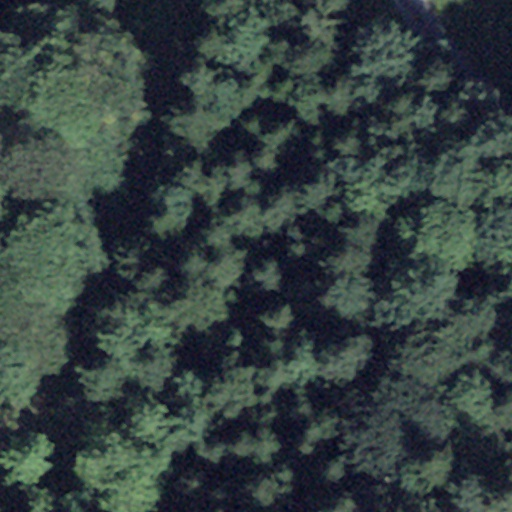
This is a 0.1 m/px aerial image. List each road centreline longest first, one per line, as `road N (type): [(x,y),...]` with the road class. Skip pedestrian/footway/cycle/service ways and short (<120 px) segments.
road 1 (track): [(0,419),(58,344),(146,146),(188,0)]
road 2 (track): [(404,0),(450,64),(511,112)]
